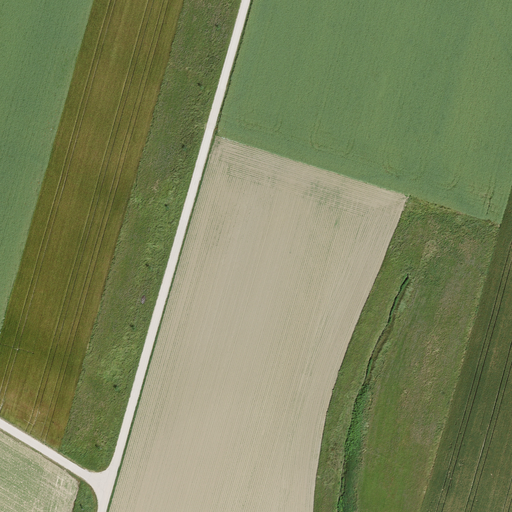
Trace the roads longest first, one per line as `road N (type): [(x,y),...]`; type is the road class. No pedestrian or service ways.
road 1 (unclassified): [(245,0),(100,511)]
road 2 (track): [(0,426),(107,486)]
